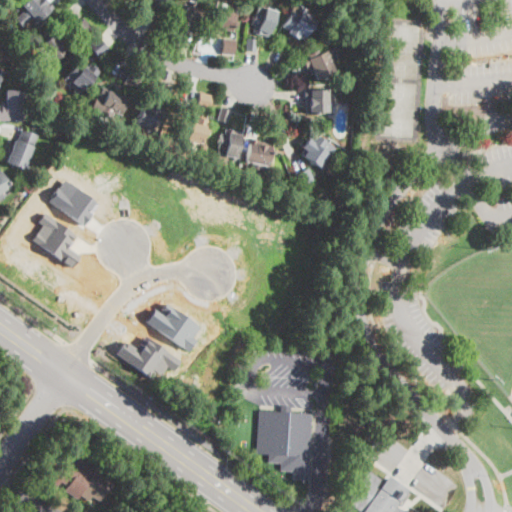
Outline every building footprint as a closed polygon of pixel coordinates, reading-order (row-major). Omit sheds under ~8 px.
[(46,0),(54,8),(42,18),(37,23),(32,17),(22,26),(14,18),(24,9),(21,5),(26,0),(46,0)] [(186,0),(197,4),(196,8),(203,10),(195,33),(173,25),(180,3),(185,5),(186,0)] [(234,25),(232,31),(223,28),(222,31),(219,30),(218,33),(207,30),(213,5),(237,11),(234,25)] [(277,11),(269,33),(262,31),(261,35),(251,32),(253,26),(250,26),(257,5),(277,11)] [(305,14),(316,20),(306,37),(299,33),(296,38),(288,33),(290,30),(283,26),(291,15),(298,19),(302,12),(305,14)] [(92,28),(81,38),(72,29),(83,19),(84,18),(92,28)] [(67,51),(53,62),(48,57),(44,60),(35,50),(46,40),(42,36),(49,30),(67,51)] [(108,49),(99,57),(89,45),(90,44),(99,37),(108,49)] [(235,40),(233,55),(221,54),(223,38),(235,40)] [(256,39),(255,52),(246,51),(247,39),(256,39)] [(329,50),(332,57),(335,64),(332,65),(335,72),(316,79),(312,68),(307,70),(302,56),(316,50),(318,55),(329,50)] [(78,63),(85,69),(89,64),(98,71),(79,96),(73,92),(77,86),(67,78),(65,81),(63,80),(77,62),(78,63)] [(142,76),(136,88),(124,82),(131,69),(142,76)] [(128,98),(122,113),(121,114),(114,111),(112,115),(100,110),(104,99),(98,97),(102,88),(128,98)] [(25,90),(24,113),(23,121),(0,120),(0,106),(1,106),(2,101),(6,102),(7,90),(25,90)] [(327,92),(328,96),(332,96),(333,106),(328,106),(328,112),(306,113),(305,90),(327,90),(327,92)] [(213,94),(209,110),(196,107),(200,94),(200,91),(213,94)] [(160,105),(159,109),(166,111),(160,128),(153,125),(152,129),(136,123),(142,105),(148,107),(150,101),(160,105)] [(231,111),(228,122),(218,120),(221,108),(231,111)] [(208,120),(203,143),(187,140),(190,122),(195,123),(196,117),(208,120)] [(24,167),(23,169),(7,162),(21,128),(38,135),(24,167)] [(239,134),(240,135),(236,158),(216,155),(219,134),(223,134),(224,128),(237,131),(237,134),(239,134)] [(324,140),(329,144),(324,151),(328,154),(319,167),(311,162),(303,156),(307,151),(302,147),(308,139),(311,141),(316,135),(324,140)] [(271,151),(267,166),(245,161),(250,138),(260,140),(259,145),(271,147),(271,151)] [(314,180),(299,185),(295,173),(296,173),(309,168),(314,180)] [(4,198),(0,200),(0,169),(10,187),(1,192),(4,198)] [(309,450),(307,480),(292,479),(292,471),(279,470),(280,463),(268,463),(268,453),(255,453),(258,410),(311,414),(309,450)] [(383,428),(378,434),(366,423),(371,418),(383,428)] [(84,468),(89,471),(92,467),(95,469),(98,465),(104,470),(101,473),(114,482),(100,502),(92,496),(89,501),(80,495),(77,499),(65,490),(68,486),(61,482),(58,485),(50,480),(57,470),(63,474),(73,460),(84,468)] [(404,511),(360,511),(343,500),(365,468),(388,484),(385,488),(401,499),(396,506),(404,511)]
